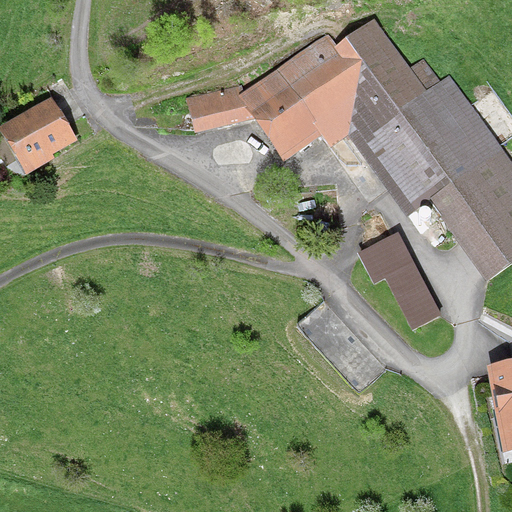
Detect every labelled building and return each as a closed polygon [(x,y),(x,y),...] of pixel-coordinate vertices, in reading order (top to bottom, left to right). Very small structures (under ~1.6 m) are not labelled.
[(269,2),(266,0),(251,0),(251,1),(262,9),(269,2)] [(421,64),(406,74),(371,25),(336,51),(328,40),(277,77),(275,75),(241,96),(238,90),(186,103),(193,132),(253,118),(279,154),(313,130),(327,149),(354,129),(412,209),(456,178),(511,256),(511,172),(446,81),(438,87),(421,64)] [(48,155),(68,143),(47,107),(3,134),(18,158),(26,153),(33,164),(48,155)] [(410,332),(437,318),(409,265),(406,267),(392,240),(358,258),(372,285),(382,279),(410,332)] [(511,370),(494,375),(497,393),(492,400),(494,406),(500,411),(504,429),(511,427),(511,370)]
